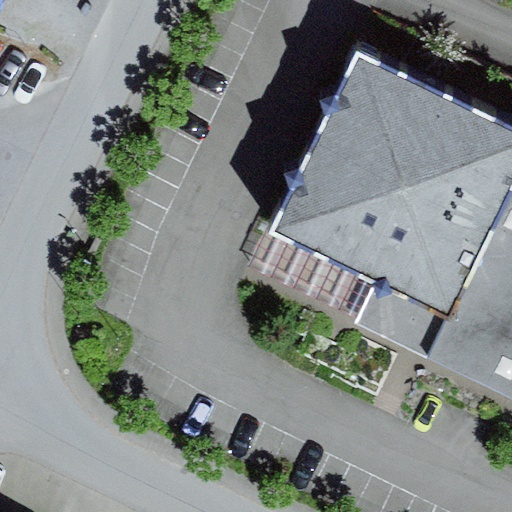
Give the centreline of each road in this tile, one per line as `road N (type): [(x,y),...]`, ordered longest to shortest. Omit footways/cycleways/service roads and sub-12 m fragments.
road 1 (unclassified): [(151,0),(0,339)]
road 2 (unclassified): [(0,432),(157,511)]
